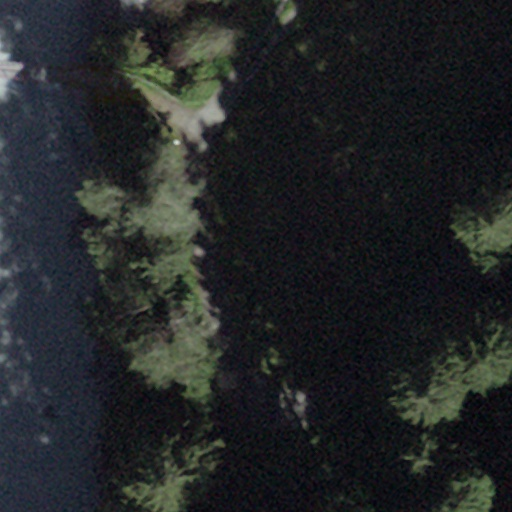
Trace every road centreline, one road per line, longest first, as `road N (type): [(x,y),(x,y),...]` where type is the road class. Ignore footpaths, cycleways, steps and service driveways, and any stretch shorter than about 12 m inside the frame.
road 1 (track): [(204,113),(213,288),(243,351),(341,364),(431,270),(511,141)]
road 2 (unknown): [(204,113),(116,77),(0,63)]
road 3 (track): [(293,0),(278,35),(204,113)]
